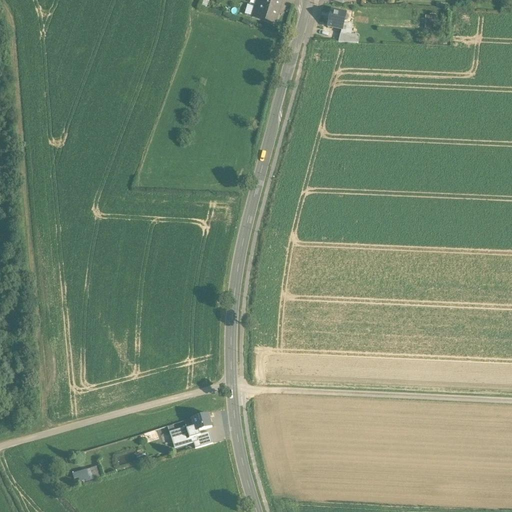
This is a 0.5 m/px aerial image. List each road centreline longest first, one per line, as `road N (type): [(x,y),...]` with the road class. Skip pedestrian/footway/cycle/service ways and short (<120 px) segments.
road 1 (secondary): [(256,511),(232,428),(231,304),(281,82),(308,0)]
road 2 (track): [(52,431),(16,29),(0,4)]
road 3 (track): [(240,386),(511,401)]
road 4 (track): [(0,446),(240,386)]
